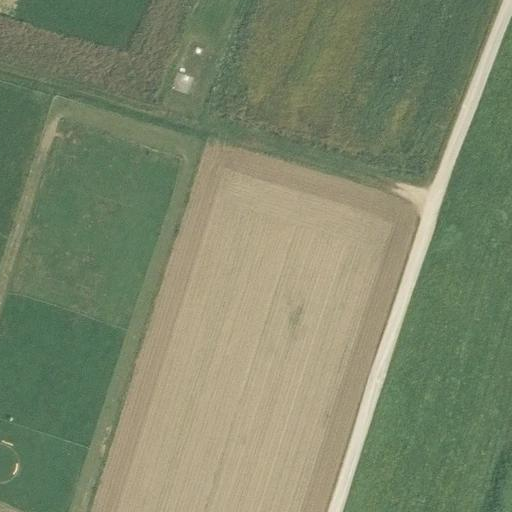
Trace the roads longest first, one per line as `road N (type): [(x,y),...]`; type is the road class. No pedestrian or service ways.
road 1 (track): [(335,511),(435,198),(511,1)]
road 2 (track): [(0,78),(435,198)]
road 3 (track): [(267,0),(208,138)]
